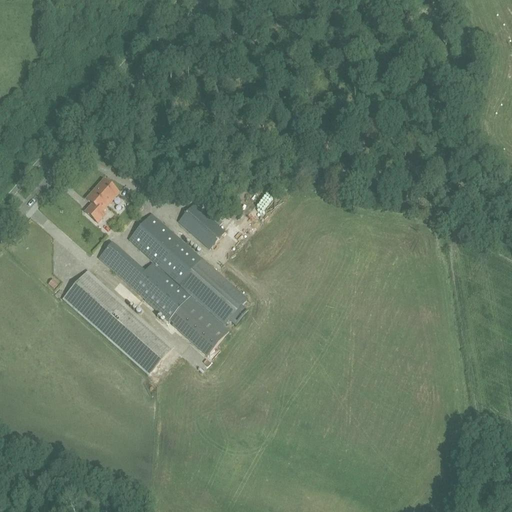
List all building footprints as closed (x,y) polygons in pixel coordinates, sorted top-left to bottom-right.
[(102,213),(118,195),(104,182),(87,201),(93,206),(86,214),(98,224),(105,216),(102,213)] [(196,207),(180,224),(210,251),(225,234),(196,207)] [(152,216),(130,242),(179,285),(225,326),(229,322),(236,328),(248,313),(241,308),(248,300),(235,288),(223,278),(220,275),(202,260),(152,216)] [(112,245),(99,260),(107,267),(170,323),(208,357),(229,333),(191,299),(153,266),(145,274),(120,252),(112,245)] [(174,349),(88,273),(63,301),(148,377),(174,349)]
